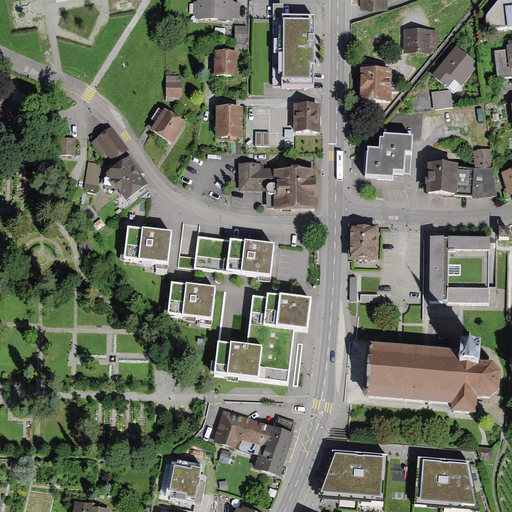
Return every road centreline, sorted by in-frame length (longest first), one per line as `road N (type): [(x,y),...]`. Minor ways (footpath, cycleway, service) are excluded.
road 1 (residential): [(335,228),(248,221),(189,204),(162,183),(97,100),(0,53)]
road 2 (primary): [(284,511),(321,412),(335,228)]
road 3 (primary): [(335,211),(338,0)]
road 4 (unclassified): [(335,211),(511,211)]
